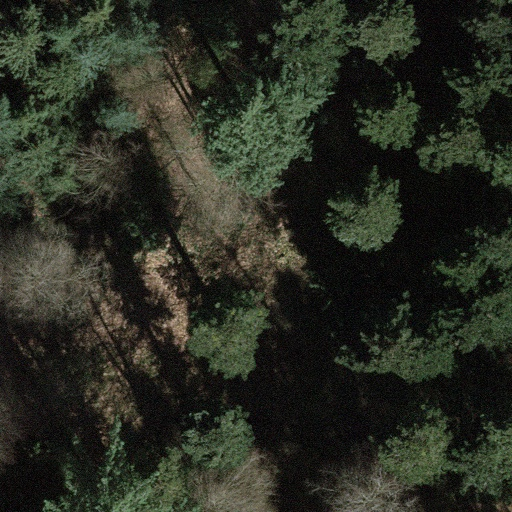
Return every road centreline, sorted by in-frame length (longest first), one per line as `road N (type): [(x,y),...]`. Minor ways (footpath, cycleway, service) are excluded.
road 1 (track): [(137,511),(0,362)]
road 2 (track): [(344,0),(416,52),(511,95)]
